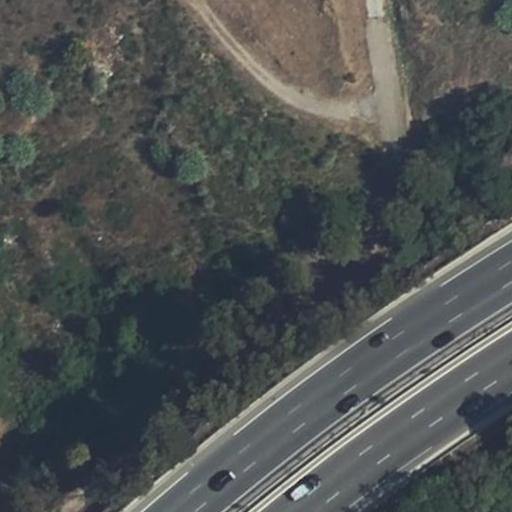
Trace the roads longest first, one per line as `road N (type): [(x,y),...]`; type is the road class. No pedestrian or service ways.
road 1 (track): [(74,511),(368,268),(394,195),(391,102),(375,0)]
road 2 (motorway): [(511,266),(270,435),(181,511)]
road 3 (motorway): [(301,511),(511,359)]
road 4 (track): [(391,102),(346,112),(281,94),(201,0)]
